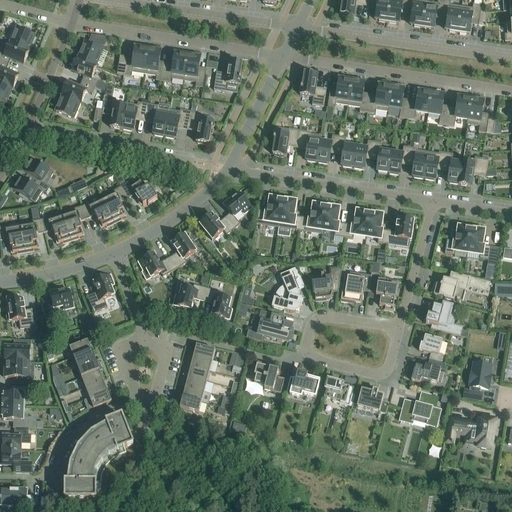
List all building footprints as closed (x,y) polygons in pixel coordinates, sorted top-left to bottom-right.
[(341,0),(342,1),(343,1),(341,15),(343,16),(343,17),(351,18),(352,17),(354,17),(356,1),(367,3),(367,0),(341,0)] [(387,23),(390,0),(372,0),(372,4),(378,5),(375,20),(379,21),(379,22),(387,23)] [(402,8),(407,9),(408,0),(390,0),(387,23),(395,25),(396,23),(399,24),(402,8)] [(422,29),(426,2),(415,1),(415,0),(408,0),(407,9),(413,10),(411,26),(414,26),(414,27),(422,29)] [(437,13),(443,14),(444,1),(439,0),(437,0),(437,4),(426,2),(422,29),(431,30),(431,29),(434,29),(437,13)] [(511,0),(502,0),(503,1),(511,1),(511,12),(511,11),(511,0)] [(458,34),(461,7),(450,6),(451,2),(444,1),(443,14),(448,15),(446,31),(449,31),(449,32),(458,34)] [(472,18),(479,19),(480,12),(481,6),(473,5),(473,9),(461,7),(458,34),(466,35),(466,34),(470,34),(472,18)] [(480,12),(479,19),(478,26),(485,27),(487,13),(480,12)] [(17,28),(10,44),(29,53),(29,52),(28,52),(35,36),(17,28)] [(104,46),(107,39),(92,36),(90,42),(92,43),(90,45),(85,43),(78,59),(77,58),(77,59),(97,67),(96,66),(103,50),(98,49),(100,45),(104,46)] [(24,65),(29,53),(10,44),(6,42),(1,54),(0,54),(0,61),(8,65),(11,60),(24,65)] [(144,75),(148,49),(139,48),(139,49),(135,48),(133,64),(126,63),(124,76),(131,77),(132,73),(144,75)] [(157,50),(148,49),(144,75),(156,77),(156,81),(163,82),(165,69),(158,68),(161,52),(157,52),(157,50)] [(184,81),(188,55),(178,54),(178,55),(175,54),(172,70),(165,69),(163,82),(171,83),(171,79),(184,81)] [(197,56),(188,55),(184,81),(196,83),(195,87),(203,88),(205,75),(198,74),(201,58),(197,58),(197,56)] [(92,79),(97,67),(77,59),(71,71),(84,77),(82,82),(95,88),(98,82),(92,79)] [(6,71),(8,65),(0,61),(0,82),(13,89),(19,76),(6,71)] [(124,76),(126,63),(119,62),(117,75),(124,76)] [(227,84),(240,86),(241,79),(240,79),(242,65),(240,64),(240,63),(232,62),(231,63),(229,63),(227,78),(216,77),(214,91),(225,92),(227,84)] [(307,75),(305,74),(302,89),(301,89),(300,96),(314,98),(312,106),(324,108),(326,94),(315,92),(318,76),(315,76),(316,75),(307,73),(307,75)] [(348,107),(352,80),(343,79),(342,80),(339,80),(336,95),(330,94),(328,108),(335,109),(336,105),(348,107)] [(361,82),(352,80),(348,107),(360,109),(360,113),(367,114),(369,100),(362,99),(365,84),(361,83),(361,82)] [(13,89),(0,82),(0,102),(5,105),(12,89),(13,89)] [(93,94),(95,88),(82,82),(80,88),(67,82),(61,95),(81,104),(86,92),(93,94)] [(389,108),(392,87),(382,85),(382,86),(379,86),(376,102),(369,100),(367,114),(375,115),(376,111),(388,113),(389,108)] [(401,88),(392,87),(389,108),(401,110),(399,119),(407,120),(409,107),(402,106),(405,90),(401,89),(401,88)] [(428,114),(431,93),(422,91),(422,92),(418,92),(416,108),(409,107),(407,120),(415,121),(416,113),(428,114)] [(441,94),(431,93),(428,114),(440,116),(439,125),(447,126),(449,113),(442,112),(444,96),(441,95),(441,94)] [(81,104),(61,95),(61,96),(62,96),(56,112),(73,119),(80,103),(81,104)] [(122,130),(127,104),(116,102),(116,99),(105,97),(103,111),(113,113),(110,128),(122,130)] [(468,121),(471,99),(462,97),(462,98),(458,98),(456,114),(449,113),(447,126),(454,127),(456,119),(467,120),(468,121)] [(481,100),(471,99),(468,121),(467,120),(467,125),(479,127),(479,133),(486,134),(488,120),(481,119),(484,102),(480,101),(481,100)] [(136,117),(146,119),(148,105),(138,103),(137,106),(127,104),(122,130),(122,129),(123,129),(123,131),(132,132),(132,131),(134,131),(136,117)] [(168,117),(169,117),(169,112),(158,110),(159,107),(148,105),(146,119),(155,121),(153,135),(155,135),(154,136),(163,138),(163,136),(164,137),(168,117)] [(100,124),(103,111),(96,110),(94,123),(100,124)] [(179,125),(188,127),(191,112),(181,110),(179,119),(169,117),(168,117),(164,137),(166,137),(166,138),(174,140),(174,139),(176,139),(179,125)] [(202,114),(191,112),(188,127),(198,129),(196,143),(198,143),(198,144),(206,146),(206,144),(209,145),(211,130),(213,131),(214,124),(213,123),(213,119),(201,116),(202,114)] [(495,121),(488,120),(486,134),(493,135),(495,121)] [(288,144),(298,145),(300,131),(289,130),(288,136),(275,134),(274,141),(275,141),(273,155),(275,156),(275,157),(283,158),(283,157),(286,157),(288,144)] [(320,142),(321,142),(322,136),(310,135),(311,133),(300,131),(298,145),(308,147),(306,160),(307,161),(307,162),(316,163),(316,162),(317,162),(320,142)] [(331,150),(337,151),(339,137),(333,136),(331,144),(321,142),(320,142),(317,162),(319,162),(318,164),(327,165),(327,164),(329,164),(331,150)] [(353,168),(356,148),(345,146),(346,138),(339,137),(337,151),(343,152),(341,166),(343,166),(343,168),(351,169),(351,168),(353,168)] [(367,156),(373,157),(375,143),(368,142),(367,149),(356,148),(353,168),(354,168),(354,169),(362,171),(363,169),(364,170),(367,156)] [(388,173),(392,153),(381,152),(382,144),(375,143),(373,157),(379,158),(377,171),(379,172),(378,173),(387,174),(387,173),(388,173)] [(402,161),(408,162),(411,148),(404,147),(402,155),(392,153),(388,173),(390,173),(390,175),(398,176),(398,175),(400,175),(402,161)] [(424,179),(428,153),(417,151),(417,149),(411,148),(408,162),(414,163),(412,177),(414,177),(414,179),(422,180),(423,179),(424,179)] [(438,167),(444,168),(446,154),(439,153),(439,154),(428,153),(424,179),(425,179),(425,180),(434,182),(434,180),(436,181),(438,167)] [(463,164),(462,164),(452,163),(453,155),(446,154),(444,168),(450,169),(448,182),(450,183),(450,184),(458,185),(458,184),(459,184),(459,185),(459,186),(463,164)] [(473,172),(479,173),(482,159),(475,158),(474,165),(462,163),(462,164),(463,164),(459,186),(471,187),(473,172)] [(489,160),(482,159),(479,173),(486,174),(489,160)] [(24,172),(37,180),(46,186),(47,185),(54,173),(32,160),(28,165),(27,164),(24,171),(24,172)] [(50,188),(47,185),(46,186),(37,180),(34,186),(20,177),(17,183),(16,182),(12,189),(13,189),(13,190),(35,204),(43,192),(46,194),(50,188)] [(128,183),(121,188),(127,200),(135,195),(137,197),(136,198),(139,203),(140,202),(143,207),(147,204),(148,206),(157,199),(149,187),(146,188),(142,182),(132,189),(128,183)] [(60,199),(73,195),(71,188),(57,193),(60,199)] [(120,204),(127,200),(121,188),(113,192),(115,196),(103,201),(115,224),(122,221),(121,219),(125,217),(121,208),(122,207),(120,204)] [(231,214),(224,219),(234,230),(240,225),(234,217),(241,212),(243,214),(252,208),(242,195),(237,199),(236,198),(232,201),(231,200),(224,205),(231,214)] [(279,228),(283,199),(275,197),(275,199),(270,199),(269,209),(268,208),(267,213),(259,211),(256,225),(279,228)] [(291,200),(283,199),(279,228),(300,232),(302,218),(294,217),(295,213),(294,212),(295,202),(291,202),(291,200)] [(115,224),(103,201),(92,207),(90,203),(82,207),(87,220),(95,216),(97,220),(98,219),(102,228),(107,226),(107,228),(115,224)] [(323,230),(327,205),(318,204),(318,206),(314,205),(312,215),(311,215),(310,219),(302,218),(300,232),(322,235),(323,231),(323,230)] [(335,207),(327,205),(323,230),(323,231),(335,232),(334,237),(344,238),(346,225),(338,224),(338,219),(337,219),(339,209),(334,208),(335,207)] [(79,222),(87,220),(82,207),(74,210),(75,214),(64,218),(63,218),(71,242),(79,240),(78,238),(83,236),(79,227),(81,226),(79,222)] [(40,220),(38,208),(31,209),(33,222),(40,220)] [(366,237),(370,212),(362,211),(362,213),(357,212),(356,222),(354,222),(354,226),(346,225),(344,238),(353,240),(354,235),(366,237)] [(378,213),(370,212),(366,237),(378,239),(378,244),(387,245),(389,232),(381,230),(382,226),(381,226),(382,216),(378,215),(378,213)] [(63,218),(64,218),(62,213),(41,220),(45,234),(53,231),(54,235),(55,235),(59,244),(63,243),(63,245),(71,242),(63,218)] [(234,230),(224,219),(219,223),(216,219),(215,220),(211,215),(207,218),(206,216),(199,222),(208,233),(206,234),(212,241),(224,232),(227,236),(234,230)] [(397,233),(389,232),(387,245),(409,248),(410,241),(411,241),(413,232),(411,232),(413,218),(404,217),(404,219),(399,219),(398,224),(397,224),(396,229),(397,230),(397,233)] [(36,235),(45,234),(41,220),(40,220),(33,222),(20,224),(21,228),(26,253),(34,252),(33,250),(38,249),(36,240),(37,239),(36,235)] [(21,228),(9,231),(8,226),(0,227),(0,234),(1,241),(9,240),(10,244),(11,244),(13,254),(17,253),(18,255),(26,253),(21,228)] [(468,253),(472,228),(464,227),(463,228),(459,228),(457,238),(456,238),(455,242),(447,241),(445,254),(455,256),(455,257),(467,259),(468,253)] [(491,249),(491,247),(483,246),(483,242),(482,242),(484,232),(479,231),(480,229),(472,228),(468,253),(467,259),(479,261),(479,259),(489,261),(491,252),(491,249)] [(178,253),(171,258),(178,269),(187,263),(185,260),(197,252),(192,244),(190,245),(182,233),(175,238),(176,240),(172,243),(175,248),(174,248),(178,253)] [(500,250),(491,249),(491,252),(489,261),(488,266),(497,268),(500,250)] [(163,278),(178,269),(171,258),(160,264),(157,259),(156,259),(153,254),(139,262),(144,271),(147,270),(152,278),(161,273),(163,278)] [(274,299),(272,308),(291,313),(292,313),(293,313),(294,313),(295,313),(296,312),(299,313),(299,311),(300,310),(301,309),(301,308),(302,307),(302,306),(300,306),(302,300),(299,299),(299,298),(298,298),(299,294),(297,290),(304,287),(297,268),(289,271),(280,275),(282,280),(285,287),(284,288),(283,287),(281,288),(280,290),(277,293),(276,295),(275,297),(276,298),(276,299),(274,299)] [(325,299),(329,299),(330,299),(331,298),(331,297),(332,293),(338,292),(342,269),(330,270),(331,277),(324,277),(324,276),(321,277),(321,278),(313,278),(315,300),(316,300),(316,302),(326,301),(325,299)] [(396,300),(398,288),(388,287),(388,282),(379,281),(380,275),(377,275),(371,274),(371,277),(369,293),(376,294),(376,297),(381,298),(380,306),(385,307),(385,310),(393,312),(395,300),(396,300)] [(467,292),(467,291),(468,287),(488,292),(490,283),(456,274),(455,276),(451,275),(450,282),(444,280),(443,285),(441,285),(437,284),(436,286),(435,285),(433,293),(434,293),(434,295),(445,298),(444,299),(454,302),(454,300),(457,301),(457,302),(459,303),(460,302),(463,303),(465,292),(467,292)] [(109,276),(94,282),(97,287),(95,288),(98,293),(87,297),(94,314),(108,308),(104,300),(114,296),(110,287),(113,286),(109,276)] [(363,292),(369,293),(371,277),(365,276),(364,280),(360,279),(361,277),(350,276),(350,278),(345,277),(341,303),(349,304),(349,302),(361,304),(363,292)] [(194,300),(204,302),(208,289),(194,285),(193,290),(183,287),(180,297),(177,296),(174,306),(190,311),(191,305),(193,305),(194,300)] [(511,286),(496,286),(495,296),(511,296),(511,286)] [(222,293),(208,289),(204,302),(214,305),(213,310),(214,311),(213,316),(228,320),(231,310),(228,309),(230,300),(220,297),(222,293)] [(58,291),(49,294),(53,306),(42,308),(46,323),(60,320),(58,308),(63,307),(64,310),(74,308),(70,292),(65,293),(64,292),(59,293),(58,291)] [(8,299),(10,313),(8,314),(7,316),(6,318),(6,320),(7,321),(9,322),(11,322),(19,321),(20,330),(34,328),(31,310),(25,311),(24,305),(23,306),(22,300),(17,301),(17,298),(8,299)] [(428,316),(428,317),(426,325),(432,326),(431,330),(460,337),(463,329),(452,326),(455,316),(456,314),(455,314),(457,309),(443,305),(443,308),(431,305),(428,316)] [(248,331),(246,338),(262,342),(263,337),(288,343),(288,342),(291,342),(293,334),(290,333),(292,326),(282,323),(283,319),(273,317),(274,316),(262,313),(259,323),(261,323),(259,334),(248,331)] [(89,320),(80,322),(83,336),(92,334),(89,320)] [(41,332),(33,333),(34,342),(42,341),(41,332)] [(431,354),(429,360),(441,363),(443,355),(439,354),(442,341),(425,336),(425,338),(423,338),(419,351),(431,354)] [(5,361),(5,363),(29,363),(30,349),(31,349),(31,342),(18,341),(18,348),(6,348),(6,350),(3,350),(3,361),(5,361)] [(91,352),(87,341),(70,348),(74,359),(91,352)] [(197,346),(194,357),(212,361),(215,351),(197,346)] [(95,362),(91,352),(74,359),(78,369),(95,362)] [(242,369),(245,357),(238,355),(235,367),(242,369)] [(209,372),(212,361),(194,357),(191,367),(209,372)] [(445,365),(441,363),(429,360),(428,366),(425,365),(424,368),(416,366),(415,370),(414,370),(411,381),(430,386),(431,382),(437,383),(441,370),(444,371),(445,365)] [(99,372),(95,362),(78,369),(82,379),(99,372)] [(34,364),(29,363),(5,363),(5,365),(4,365),(4,376),(5,376),(5,379),(17,379),(17,385),(33,386),(33,375),(29,375),(29,364),(33,364),(34,364)] [(254,375),(256,376),(254,383),(265,386),(264,390),(281,394),(285,380),(277,378),(279,371),(268,368),(268,366),(258,363),(254,375)] [(491,376),(491,375),(492,367),(473,364),(472,372),(471,372),(469,386),(470,386),(470,388),(469,391),(465,391),(464,399),(481,401),(482,393),(480,393),(481,389),(488,390),(488,389),(489,390),(490,383),(491,383),(492,378),(491,377),(491,376)] [(207,382),(209,372),(191,367),(188,378),(207,382)] [(103,382),(99,372),(82,379),(86,389),(103,382)] [(308,376),(301,374),(298,374),(296,379),(290,377),(286,395),(302,399),(303,395),(316,399),(321,380),(307,377),(308,376)] [(204,393),(207,382),(188,378),(186,388),(204,393)] [(326,391),(324,399),(339,403),(339,404),(349,406),(350,403),(353,404),(352,410),(356,395),(352,394),(354,388),(346,386),(346,387),(339,386),(340,382),(331,380),(330,382),(328,381),(326,391)] [(107,392),(103,382),(86,389),(90,399),(107,392)] [(4,406),(4,407),(25,407),(25,400),(29,400),(30,388),(18,388),(17,395),(4,394),(4,398),(3,398),(3,406),(4,406)] [(201,403),(204,393),(186,388),(183,398),(201,403)] [(362,388),(357,407),(386,415),(389,403),(383,402),(384,396),(378,394),(378,391),(373,390),(372,393),(369,392),(370,390),(362,388)] [(111,402),(107,392),(90,399),(94,409),(111,402)] [(406,402),(401,422),(401,423),(401,422),(413,425),(415,418),(427,421),(426,426),(435,428),(440,411),(436,410),(439,398),(431,396),(428,407),(406,402)] [(443,396),(441,404),(450,406),(451,399),(443,396)] [(198,414),(201,403),(183,398),(180,409),(198,414)] [(25,408),(25,407),(4,407),(4,409),(2,409),(2,417),(3,417),(3,420),(15,421),(15,429),(28,430),(37,430),(37,423),(33,418),(23,418),(24,408),(25,408)] [(56,421),(63,421),(59,410),(50,410),(50,417),(56,417),(56,421)] [(133,446),(131,439),(122,417),(113,420),(106,423),(107,426),(92,435),(91,435),(79,448),(79,449),(71,465),(68,483),(65,483),(65,500),(96,500),(96,490),(101,490),(101,484),(102,475),(106,467),(112,460),(120,456),(126,453),(124,449),(133,446)] [(478,448),(491,450),(496,421),(483,418),(482,421),(478,420),(477,424),(469,422),(468,425),(462,424),(462,421),(450,419),(447,436),(453,437),(453,434),(455,434),(460,435),(461,432),(467,433),(465,443),(478,445),(478,448)] [(28,436),(28,430),(15,429),(15,438),(5,437),(3,438),(1,438),(0,440),(0,441),(0,442),(0,443),(1,445),(3,446),(2,451),(21,451),(21,444),(30,444),(31,436),(28,436)] [(21,463),(21,451),(2,451),(2,455),(0,454),(0,466),(14,467),(14,473),(32,474),(32,464),(21,463)] [(27,490),(2,490),(1,500),(0,502),(1,502),(1,506),(26,506),(26,508),(33,509),(34,497),(27,496),(27,490)]
